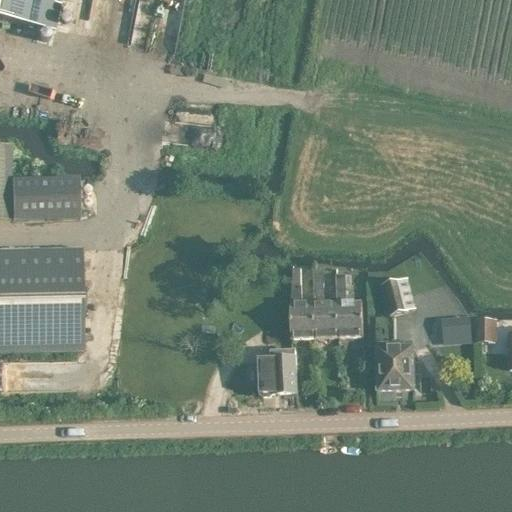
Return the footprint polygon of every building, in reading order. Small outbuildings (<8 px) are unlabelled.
[(0,0),(0,12),(51,22),(55,0),(0,0)] [(8,141),(0,140),(0,213),(10,213),(9,174),(8,141)] [(183,153),(182,167),(210,169),(211,155),(183,153)] [(215,171),(241,173),(242,158),(216,156),(215,171)] [(9,174),(10,213),(78,212),(77,173),(9,174)] [(0,343),(80,342),(79,242),(0,243),(0,343)] [(334,332),(334,296),(321,296),(320,263),(310,263),(311,297),(312,332),(334,332)] [(287,333),(312,332),(311,297),(299,297),(298,266),(290,266),(288,297),(286,297),(287,333)] [(413,302),(405,271),(378,278),(386,309),(413,302)] [(342,274),(333,275),(334,296),(334,332),(360,331),(359,295),(343,296),(342,274)] [(471,336),(494,336),(494,313),(471,313),(471,336)] [(120,339),(119,381),(148,382),(150,330),(129,330),(129,339),(120,339)] [(374,382),(411,381),(409,338),(372,340),(374,382)] [(267,343),(267,351),(255,352),(256,386),(293,384),(292,342),(267,343)] [(359,375),(353,375),(349,380),(349,386),(360,386),(359,375)]
